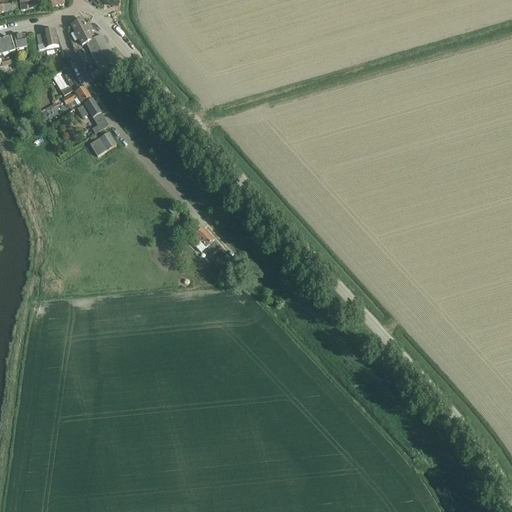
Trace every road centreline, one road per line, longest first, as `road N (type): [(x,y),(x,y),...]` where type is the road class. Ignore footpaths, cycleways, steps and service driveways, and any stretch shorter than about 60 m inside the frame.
road 1 (unclassified): [(511,504),(483,449),(140,66)]
road 2 (residential): [(241,266),(108,117),(56,20)]
